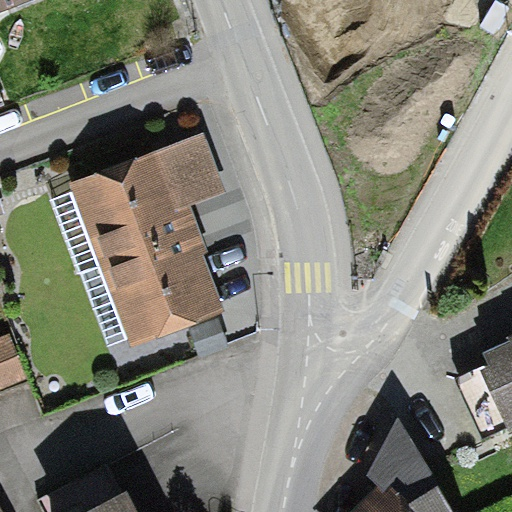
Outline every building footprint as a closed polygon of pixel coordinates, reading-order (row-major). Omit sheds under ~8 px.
[(444,0),(451,10),(465,0),(444,0)] [(108,258),(183,231),(156,157),(89,182),(103,218),(94,222),(108,258)] [(183,231),(108,258),(124,301),(134,297),(147,332),(211,308),(183,231)] [(511,423),(511,336),(511,337),(511,339),(482,352),(490,368),(463,380),(487,435),(511,423)] [(449,511),(398,426),(372,474),(388,490),(367,511),(449,511)] [(129,511),(104,464),(36,499),(42,511),(129,511)]
